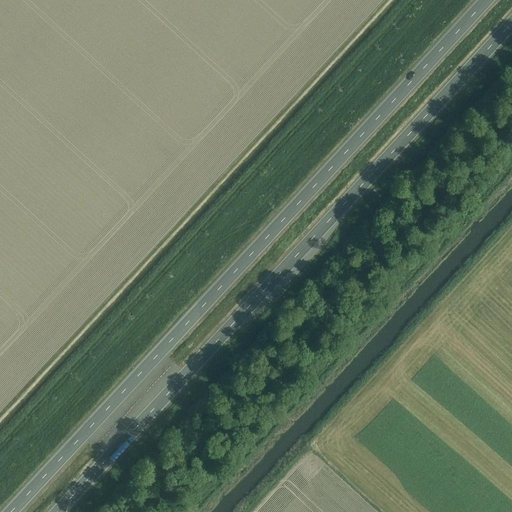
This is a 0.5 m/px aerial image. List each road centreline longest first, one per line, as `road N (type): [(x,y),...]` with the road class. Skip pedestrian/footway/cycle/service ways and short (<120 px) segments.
road 1 (trunk): [(488,0),(12,511)]
road 2 (trunk): [(60,511),(511,24)]
